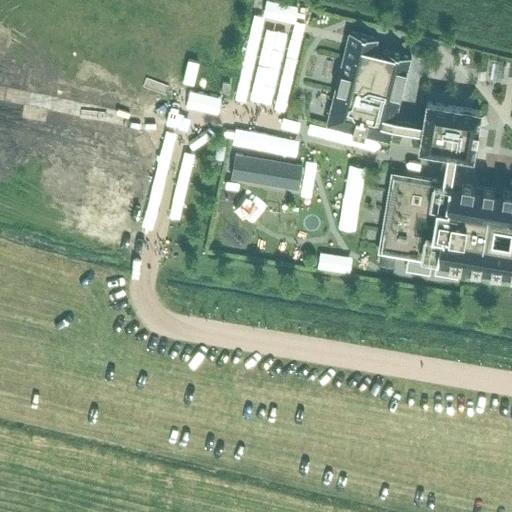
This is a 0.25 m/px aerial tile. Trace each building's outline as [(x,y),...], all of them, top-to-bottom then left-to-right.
[(410,57),(410,56),(382,48),(381,51),(372,49),(375,37),(377,38),(377,37),(348,29),(347,31),(349,31),(326,123),(388,138),(391,125),(393,117),(408,56),(410,57)] [(391,125),(421,130),(418,146),(445,150),(454,152),(471,155),(479,108),(426,100),(422,121),(393,117),(391,125)] [(391,171),(378,249),(511,271),(511,191),(450,181),(449,181),(454,152),(445,150),(441,179),(391,171)] [(302,163),(235,152),(231,176),(298,187),(302,163)] [(380,253),(379,263),(391,265),(393,255),(380,253)]
